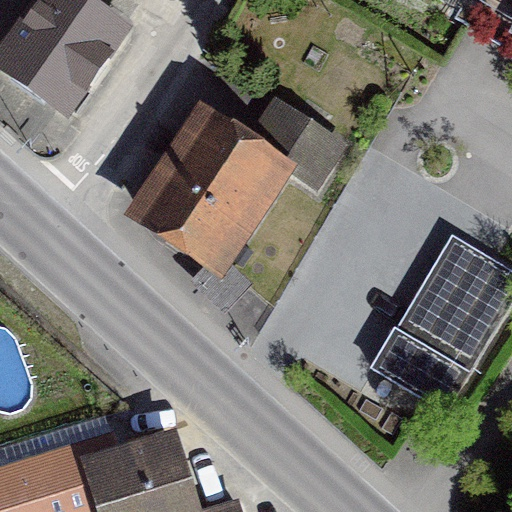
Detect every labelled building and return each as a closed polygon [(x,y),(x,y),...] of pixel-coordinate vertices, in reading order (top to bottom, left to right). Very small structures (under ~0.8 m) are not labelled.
[(46,0),(0,67),(0,71),(65,115),(117,39),(80,14),(89,0),(46,0)] [(511,0),(479,0),(471,15),(511,39),(511,0)] [(204,124),(136,225),(215,278),(287,171),(314,190),(340,152),(278,110),(249,154),(204,124)] [(511,274),(460,244),(404,338),(395,333),(373,370),(444,412),(511,297),(511,274)] [(99,449),(0,480),(0,511),(233,511),(231,511),(193,511),(173,447),(105,469),(99,449)]
